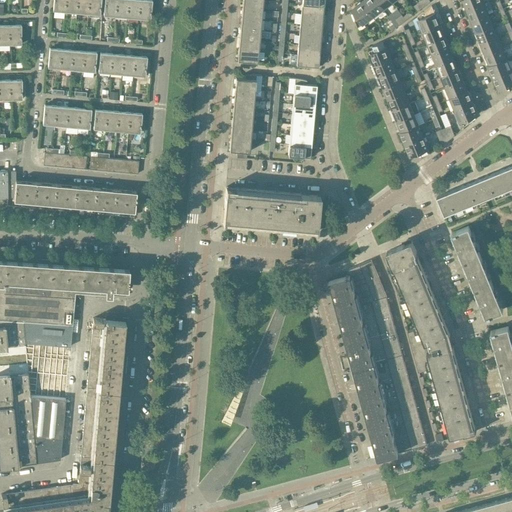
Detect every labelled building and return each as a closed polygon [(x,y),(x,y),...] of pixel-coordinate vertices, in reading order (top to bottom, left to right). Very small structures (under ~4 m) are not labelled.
[(65,0),(53,0),(52,10),(64,11),(65,0)] [(76,0),(65,0),(64,11),(76,12),(76,0)] [(88,0),(76,0),(76,12),(87,13),(88,0)] [(100,0),(88,0),(87,13),(99,14),(100,0)] [(104,0),(103,15),(115,16),(116,0),(104,0)] [(116,0),(115,16),(126,17),(127,0),(116,0)] [(127,0),(126,17),(138,18),(139,0),(127,0)] [(139,0),(138,18),(150,19),(151,0),(139,0)] [(262,0),(242,0),(241,8),(261,10),(262,0)] [(375,0),(364,0),(362,2),(373,16),(382,9),(375,0)] [(390,0),(375,0),(382,9),(392,2),(390,0)] [(425,5),(421,0),(413,6),(417,11),(425,5)] [(482,0),(462,0),(467,10),(483,3),(482,0)] [(357,28),(373,16),(362,2),(352,9),(355,13),(353,15),(353,17),(357,28)] [(323,5),(301,3),(300,14),(322,16),(323,5)] [(483,3),(467,10),(471,21),(488,14),(483,3)] [(431,5),(417,17),(423,31),(439,25),(431,5)] [(261,10),(241,8),(241,18),(260,20),(261,10)] [(410,12),(403,17),(406,20),(412,15),(410,12)] [(322,16),(300,14),(299,24),(321,26),(322,16)] [(488,14),(471,21),(476,32),(493,25),(488,14)] [(406,20),(403,17),(396,22),(399,25),(406,20)] [(260,20),(241,18),(240,29),(260,30),(260,20)] [(8,25),(0,24),(0,43),(9,44),(8,25)] [(21,24),(8,25),(9,44),(21,44),(21,24)] [(321,26),(299,24),(298,34),(320,36),(321,26)] [(389,32),(396,27),(394,24),(387,29),(389,32)] [(439,25),(423,31),(427,42),(444,36),(439,25)] [(493,25),(476,32),(481,43),(497,36),(493,25)] [(260,30),(240,29),(239,39),(259,41),(260,30)] [(320,36),(298,34),(298,44),(319,46),(320,36)] [(444,36),(427,42),(432,54),(449,47),(444,36)] [(497,36),(481,43),(485,54),(502,47),(497,36)] [(259,41),(239,39),(238,49),(258,51),(259,41)] [(319,46),(298,44),(297,54),(319,56),(319,46)] [(391,59),(386,47),(378,50),(376,47),(368,51),(374,65),(391,59)] [(449,47),(432,54),(436,65),(453,58),(449,47)] [(485,54),(489,65),(490,65),(506,59),(502,47),(485,54)] [(49,48),(47,67),(59,68),(61,49),(53,48),(50,48),(49,48)] [(61,49),(59,68),(71,69),(72,50),(65,49),(61,49)] [(258,51),(238,49),(237,60),(257,61),(258,51)] [(72,50),(71,69),(82,70),(84,51),(76,50),(73,50),(72,50)] [(84,51),(82,70),(94,71),(96,52),(88,51),(84,51)] [(100,52),(98,71),(110,73),(112,53),(104,53),(100,52)] [(112,53),(110,73),(122,74),(123,54),(115,54),(112,53)] [(123,54),(122,74),(133,75),(134,55),(127,55),(123,54)] [(319,56),(297,54),(296,65),(318,67),(319,56)] [(134,55),(133,75),(145,76),(146,57),(138,56),(134,55)] [(458,69),(453,58),(436,65),(441,76),(458,69)] [(391,59),(374,65),(379,77),(395,70),(391,59)] [(506,59),(490,65),(489,65),(493,77),(495,76),(511,70),(506,59)] [(462,80),(458,69),(441,76),(446,87),(462,80)] [(395,70),(379,77),(383,88),(400,81),(395,70)] [(511,72),(511,70),(495,76),(493,77),(498,89),(503,87),(504,89),(506,89),(509,89),(510,91),(511,89),(511,72)] [(248,74),(245,74),(244,75),(244,78),(235,77),(234,88),(254,90),(256,74),(253,74),(250,74),(248,74)] [(306,81),(306,80),(304,80),(301,79),(297,78),(294,78),(293,93),(315,95),(316,85),(305,84),(306,81)] [(9,79),(0,79),(0,98),(9,99),(9,79)] [(21,79),(9,79),(9,99),(21,99),(21,79)] [(462,80),(446,87),(450,98),(467,91),(462,80)] [(400,81),(383,88),(388,99),(404,92),(400,81)] [(254,90),(234,88),(233,98),(253,100),(254,90)] [(467,91),(450,98),(455,109),(472,102),(468,90),(467,91)] [(404,92),(388,99),(392,110),(409,103),(404,92)] [(315,95),(293,93),(292,104),(314,106),(315,95)] [(253,100),(233,98),(232,108),(252,110),(253,100)] [(472,102),(455,109),(462,127),(470,121),(472,120),(472,119),(474,118),(473,116),(477,114),(472,102)] [(413,114),(409,103),(392,110),(397,121),(413,114)] [(56,106),(44,104),(42,124),(54,125),(56,106)] [(314,106),(292,104),(291,114),(313,116),(314,106)] [(67,107),(56,106),(54,125),(66,126),(67,107)] [(79,108),(67,107),(66,126),(77,127),(79,108)] [(91,109),(79,108),(77,127),(89,128),(91,109)] [(252,110),(232,108),(231,119),(251,120),(252,110)] [(106,110),(95,109),(93,128),(105,129),(106,110)] [(118,111),(106,110),(105,129),(116,130),(118,111)] [(129,112),(118,111),(116,130),(128,131),(129,112)] [(141,113),(129,112),(128,131),(140,132),(141,113)] [(422,118),(416,121),(415,117),(419,115),(418,112),(413,114),(397,121),(401,132),(418,125),(424,123),(422,118)] [(313,116),(291,114),(290,124),(312,126),(313,116)] [(251,120),(231,119),(231,129),(251,131),(251,120)] [(312,126),(290,124),(289,134),(311,136),(312,126)] [(423,136),(418,125),(401,132),(400,132),(405,144),(423,136)] [(450,125),(445,127),(449,137),(453,134),(450,125)] [(251,131),(231,129),(230,139),(250,141),(251,131)] [(441,129),(436,131),(441,143),(446,140),(441,129)] [(311,136),(289,134),(288,144),(310,146),(311,136)] [(423,136),(405,144),(410,155),(415,153),(416,156),(418,156),(421,156),(422,158),(429,152),(423,136)] [(0,198),(7,198),(6,171),(0,170),(0,162),(19,163),(19,138),(5,138),(0,137),(0,198)] [(250,141),(230,139),(229,150),(249,151),(250,141)] [(309,157),(310,146),(288,144),(287,155),(309,157)] [(139,160),(132,160),(131,173),(137,173),(139,160)] [(511,165),(497,172),(504,190),(511,187),(511,165)] [(15,171),(6,171),(7,198),(7,200),(13,200),(25,201),(27,181),(15,180),(15,171)] [(497,172),(477,180),(484,199),(504,190),(497,172)] [(477,180),(457,188),(464,207),(484,199),(477,180)] [(27,181),(25,201),(35,202),(37,182),(27,181)] [(37,182),(35,202),(45,203),(47,183),(37,182)] [(47,183),(45,203),(55,204),(57,184),(47,183)] [(57,184),(55,204),(65,205),(67,185),(57,184)] [(67,185),(65,205),(75,206),(76,186),(67,185)] [(76,186),(75,206),(85,207),(87,187),(76,186)] [(87,187),(85,207),(95,208),(96,188),(87,187)] [(320,195),(229,187),(225,187),(222,219),(316,227),(315,232),(316,232),(320,195)] [(96,188),(95,208),(105,209),(106,189),(96,188)] [(436,197),(444,215),(464,207),(457,188),(436,197)] [(106,189),(105,209),(114,209),(116,189),(106,189)] [(116,189),(114,209),(124,210),(126,190),(116,189)] [(126,190),(124,210),(134,211),(135,196),(136,191),(126,190)] [(451,233),(457,247),(466,243),(467,245),(475,242),(468,226),(451,233)] [(412,241),(403,245),(386,252),(418,328),(407,333),(418,373),(431,369),(450,438),(476,431),(476,430),(475,426),(473,426),(448,334),(416,257),(415,257),(413,253),(416,252),(412,241)] [(466,243),(457,247),(463,260),(480,254),(475,242),(467,245),(466,243)] [(480,254),(463,260),(469,275),(478,271),(479,273),(486,270),(480,254)] [(0,259),(0,319),(22,321),(72,325),(75,292),(105,294),(105,295),(126,296),(126,286),(130,286),(131,268),(118,268),(118,267),(107,267),(0,259)] [(386,296),(371,259),(359,264),(359,265),(344,271),(345,275),(329,280),(329,281),(331,281),(339,309),(371,300),(374,299),(386,296)] [(478,271),(469,275),(474,288),(491,282),(486,270),(479,273),(478,271)] [(491,282),(474,288),(480,303),(489,299),(490,301),(498,298),(491,282)] [(395,325),(391,311),(386,296),(374,299),(371,300),(339,309),(347,339),(395,325)] [(489,299),(480,303),(486,316),(503,310),(498,298),(490,301),(489,299)] [(107,511),(113,442),(124,321),(93,318),(78,483),(1,494),(3,511),(107,511)] [(0,347),(25,345),(24,344),(22,321),(0,319),(0,347)] [(72,325),(22,321),(24,344),(70,348),(72,325)] [(395,325),(347,339),(354,368),(402,354),(399,341),(395,325)] [(490,331),(494,346),(505,343),(505,345),(511,343),(511,341),(508,326),(490,331)] [(505,343),(494,346),(498,360),(511,356),(511,343),(505,345),(505,343)] [(25,345),(0,347),(0,375),(27,373),(25,345)] [(402,354),(354,368),(358,382),(362,396),(410,383),(406,369),(402,354)] [(511,356),(498,360),(502,375),(511,372),(511,356)] [(511,372),(502,375),(506,389),(511,387),(511,372)] [(29,396),(27,374),(0,376),(0,467),(18,466),(18,465),(36,462),(33,438),(29,396)] [(410,383),(362,396),(366,411),(370,426),(418,412),(410,383)] [(65,399),(29,396),(33,438),(61,440),(65,399)] [(390,454),(427,444),(418,412),(370,426),(378,455),(389,452),(390,454)] [(437,442),(443,440),(441,434),(435,435),(437,442)] [(61,440),(33,438),(36,462),(60,459),(61,440)] [(507,511),(506,498),(496,501),(497,511),(507,511)] [(497,511),(496,501),(486,503),(487,511),(497,511)] [(487,511),(486,503),(476,506),(476,511),(487,511)]
